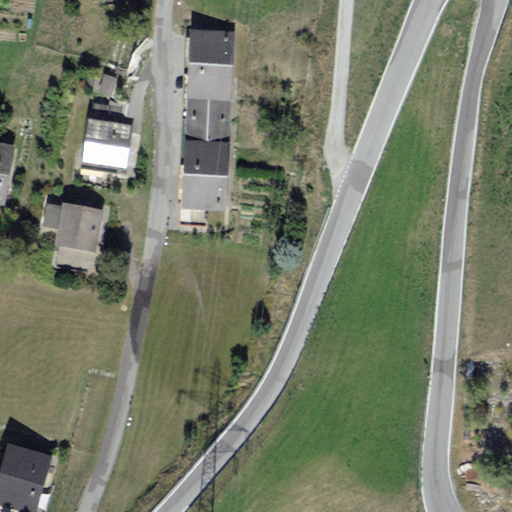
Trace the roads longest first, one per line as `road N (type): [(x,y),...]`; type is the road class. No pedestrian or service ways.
road 1 (tertiary): [(430,0),(272,387),(166,511)]
road 2 (residential): [(84,511),(122,404),(164,159),(164,0)]
road 3 (tertiary): [(492,0),(461,150),(438,511)]
road 4 (track): [(353,191),(334,145),(343,0)]
